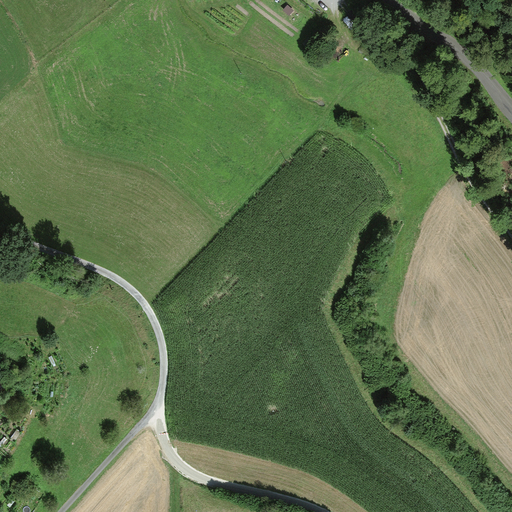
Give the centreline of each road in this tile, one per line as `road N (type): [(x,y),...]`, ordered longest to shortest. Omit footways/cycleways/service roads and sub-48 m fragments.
road 1 (track): [(511,230),(467,171),(432,97),(428,27)]
road 2 (track): [(156,407),(160,438),(192,474),(320,511)]
road 3 (tertiary): [(387,0),(440,35),(511,107)]
